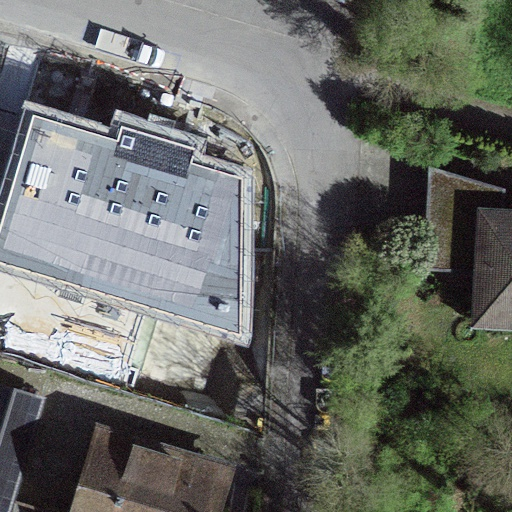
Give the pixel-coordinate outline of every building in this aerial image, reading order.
[(0,167),(8,169),(22,94),(0,90),(0,167)] [(11,190),(0,225),(0,228),(70,265),(152,290),(158,292),(240,301),(242,177),(188,161),(183,175),(114,154),(118,139),(34,113),(11,190)] [(426,241),(485,245),(484,317),(511,317),(511,219),(503,219),(504,188),(429,166),(426,241)] [(1,187),(0,190),(0,348),(124,386),(152,290),(70,265),(0,228),(0,225),(11,190),(1,187)] [(40,398),(0,385),(0,486),(12,490),(40,398)] [(215,511),(226,475),(96,437),(73,511),(215,511)]
